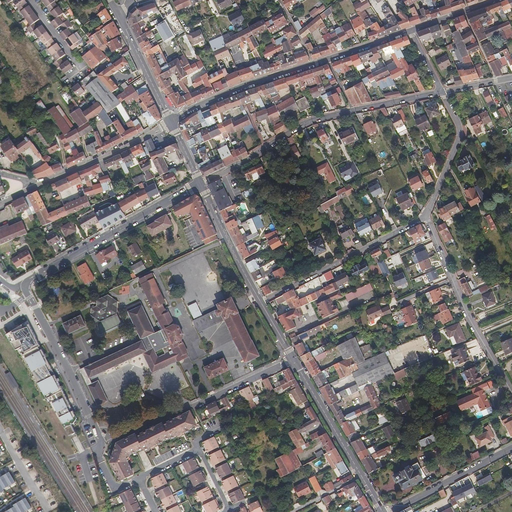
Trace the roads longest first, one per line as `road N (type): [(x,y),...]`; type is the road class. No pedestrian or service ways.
road 1 (tertiary): [(440,92),(306,121),(200,183)]
road 2 (secondary): [(25,282),(200,183)]
road 3 (residential): [(511,393),(468,318),(426,216)]
road 4 (residential): [(426,216),(260,303)]
road 5 (primary): [(382,511),(292,358)]
road 6 (tertiary): [(170,122),(313,64)]
road 7 (secondary): [(170,122),(33,188)]
road 8 (residential): [(89,415),(25,282)]
road 9 (residential): [(391,511),(511,449)]
road 10 (primary): [(260,303),(200,183)]
road 11 (residential): [(443,97),(459,135),(426,216)]
